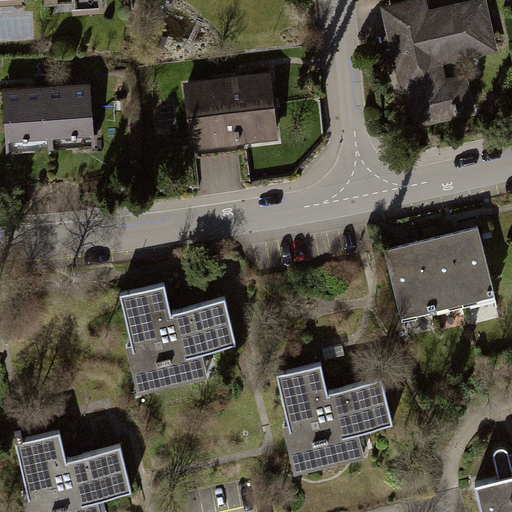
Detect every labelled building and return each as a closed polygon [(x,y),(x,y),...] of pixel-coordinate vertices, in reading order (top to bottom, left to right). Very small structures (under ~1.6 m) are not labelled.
[(0,0),(0,6),(23,6),(22,0),(46,0),(47,10),(103,7),(102,0),(0,0)] [(434,0),(421,0),(386,9),(417,132),(464,121),(450,63),(506,50),(493,0),(484,0),(437,12),(434,0)] [(279,75),(190,86),(199,151),(288,139),(279,75)] [(87,89),(5,94),(8,149),(31,147),(66,145),(90,144),(87,89)] [(418,249),(395,254),(411,323),(504,302),(488,233),(463,238),(440,244),(418,249)] [(166,282),(120,293),(133,341),(127,343),(141,391),(210,374),(205,351),(239,343),(226,296),(184,307),(173,309),(166,282)] [(324,361),(278,372),(290,421),(285,423),(297,472),(368,454),(363,431),(396,422),(385,376),(341,387),(331,389),(324,361)] [(62,429),(16,440),(28,489),(24,490),(29,511),(103,511),(100,499),(133,491),(123,444),(83,454),(69,457),(62,429)] [(498,480),(476,484),(482,511),(511,511),(511,456),(511,454),(504,449),(497,451),(494,458),(498,480)]
